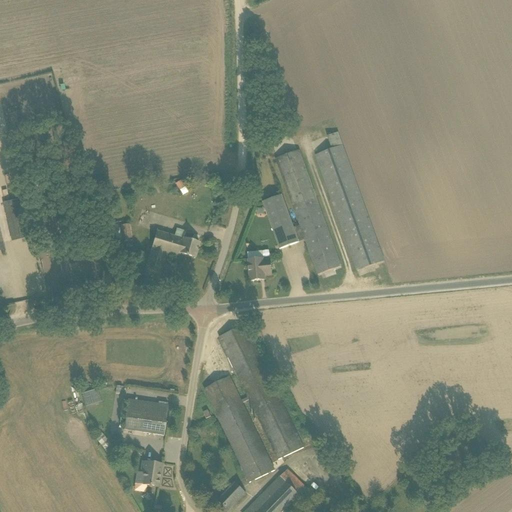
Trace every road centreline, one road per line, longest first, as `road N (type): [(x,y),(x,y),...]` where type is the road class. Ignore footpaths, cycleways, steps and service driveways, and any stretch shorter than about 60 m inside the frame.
road 1 (unclassified): [(205,310),(511,279)]
road 2 (unclassified): [(0,326),(87,312),(205,310)]
road 3 (unclassified): [(196,509),(183,490),(180,460),(205,310)]
road 4 (track): [(239,171),(239,0)]
road 5 (unclassified): [(205,310),(239,171)]
